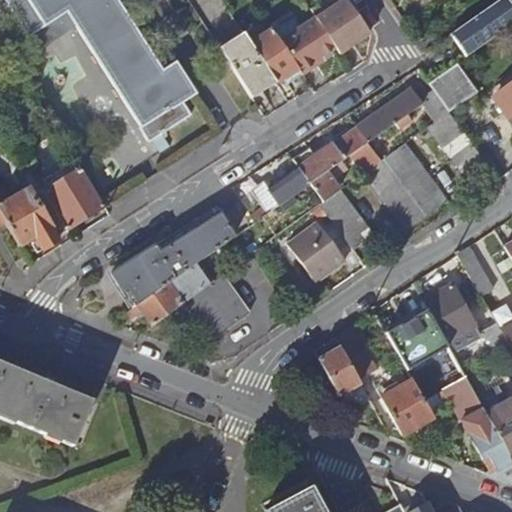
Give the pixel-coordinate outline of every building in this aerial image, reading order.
[(65,13),(147,143),(190,116),(181,103),(195,94),(175,63),(161,71),(116,0),(0,0),(0,10),(5,7),(25,38),(65,13)] [(368,34),(344,0),(341,0),(332,6),(314,18),(314,19),(334,48),(338,55),(368,34)] [(511,0),(496,0),(451,30),(468,55),(511,25),(511,0)] [(318,4),(308,10),(314,18),(332,6),(329,2),(320,8),(318,4)] [(270,30),(279,43),(301,27),(293,15),(275,27),(270,30)] [(279,43),(296,69),(300,75),(316,65),(314,61),(320,57),(334,48),(314,19),(301,27),(279,43)] [(249,45),(275,84),(296,69),(279,43),(270,30),(249,45)] [(218,49),(251,100),(275,84),(249,45),(241,32),(218,49)] [(455,64),(426,85),(431,92),(434,97),(446,112),(476,92),(455,64)] [(511,116),(511,81),(495,94),(494,102),(508,120),(511,116)] [(410,90),(354,129),(365,144),(394,124),(398,129),(409,121),(406,115),(421,105),(433,122),(446,112),(434,97),(431,92),(418,100),(410,90)] [(487,167),(446,112),(433,122),(426,127),(466,182),(487,167)] [(365,144),(354,129),(313,158),(307,151),(291,161),(296,169),(308,185),(324,174),(365,144)] [(385,157),(425,215),(444,202),(402,144),(385,157)] [(385,157),(377,162),(361,174),(403,231),(425,215),(385,157)] [(65,230),(103,207),(79,169),(42,192),(65,230)] [(308,185),(296,169),(267,189),(262,182),(250,191),(266,214),(308,185)] [(0,216),(2,221),(18,247),(32,239),(34,242),(30,245),(36,255),(57,242),(55,238),(65,231),(65,230),(42,192),(28,170),(13,179),(21,193),(0,205),(0,216)] [(336,192),(324,174),(308,185),(320,203),(336,192)] [(318,205),(359,262),(379,248),(338,191),(336,192),(320,203),(318,205)] [(165,284),(233,237),(218,214),(158,252),(153,245),(131,259),(129,259),(112,270),(110,281),(118,292),(120,294),(130,309),(165,284)] [(316,225),(286,245),(314,284),(344,262),(316,225)] [(511,243),(502,249),(511,266),(511,243)] [(455,256),(479,299),(491,292),(467,250),(455,256)] [(231,275),(228,271),(181,305),(208,343),(247,314),(223,281),(231,275)] [(139,312),(150,327),(180,304),(165,284),(130,309),(125,312),(129,318),(139,312)] [(449,286),(421,302),(439,333),(447,348),(452,346),(450,342),(473,329),(449,286)] [(483,332),(496,355),(508,348),(499,333),(495,325),(483,332)] [(511,355),(511,325),(499,333),(508,348),(511,355)] [(355,343),(347,329),(334,339),(358,382),(376,373),(358,341),(355,343)] [(417,346),(443,392),(465,380),(462,375),(447,348),(439,333),(417,346)] [(358,382),(334,339),(313,354),(338,400),(374,411),(358,382)] [(0,364),(0,418),(71,448),(90,402),(0,364)] [(432,418),(446,443),(460,435),(458,431),(463,428),(481,461),(483,461),(493,479),(511,485),(511,465),(511,464),(484,415),(465,380),(443,392),(423,403),(432,418)] [(423,403),(411,381),(380,399),(400,436),(411,430),(417,427),(432,418),(423,403)] [(511,399),(484,415),(511,464),(511,463),(511,399)] [(320,511),(308,488),(264,511),(320,511)]
